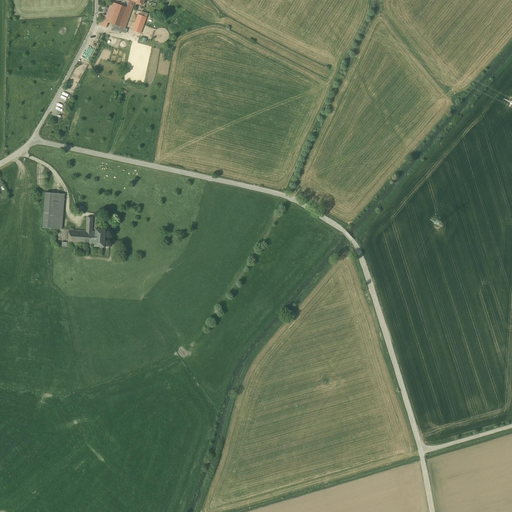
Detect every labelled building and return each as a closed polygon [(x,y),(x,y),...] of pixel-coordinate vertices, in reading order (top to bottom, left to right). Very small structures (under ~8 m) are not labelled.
[(129,0),(127,8),(119,27),(124,29),(134,1),(132,0),(130,0),(129,0)] [(106,17),(105,22),(108,23),(109,23),(116,4),(112,3),(106,17)] [(127,8),(116,4),(109,23),(119,27),(127,8)] [(103,15),(99,26),(106,29),(108,23),(105,22),(106,17),(103,15)] [(138,15),(132,30),(140,33),(141,32),(143,26),(146,18),(140,16),(138,15)] [(151,29),(143,26),(141,32),(148,35),(151,29)] [(64,194),(59,194),(45,193),(42,228),(53,229),(62,230),(64,194)] [(86,231),(69,230),(68,243),(94,244),(95,231),(92,231),(93,217),(87,217),(86,231)] [(95,229),(95,231),(94,244),(94,246),(104,247),(105,230),(95,229)]
